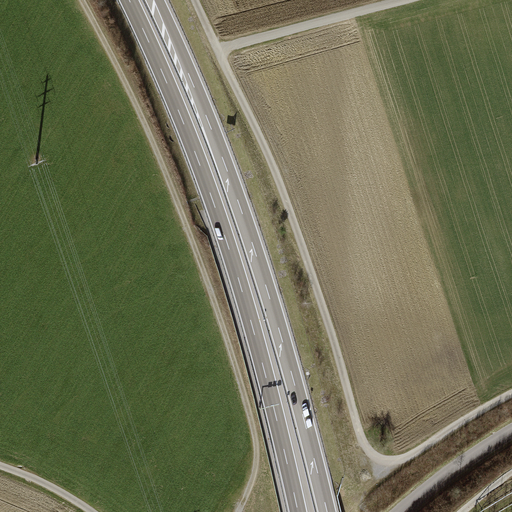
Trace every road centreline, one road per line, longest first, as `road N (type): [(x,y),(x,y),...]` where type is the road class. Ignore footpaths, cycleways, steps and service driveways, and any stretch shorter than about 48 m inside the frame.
road 1 (track): [(511,394),(411,457),(379,459),(368,450),(280,181),(195,0)]
road 2 (track): [(239,511),(257,469),(254,421),(170,178),(84,0)]
road 3 (trunk): [(129,0),(228,243),(298,511)]
road 4 (trunk): [(328,511),(252,237),(159,0)]
road 5 (track): [(409,0),(219,50)]
road 6 (tertiary): [(403,511),(511,431)]
